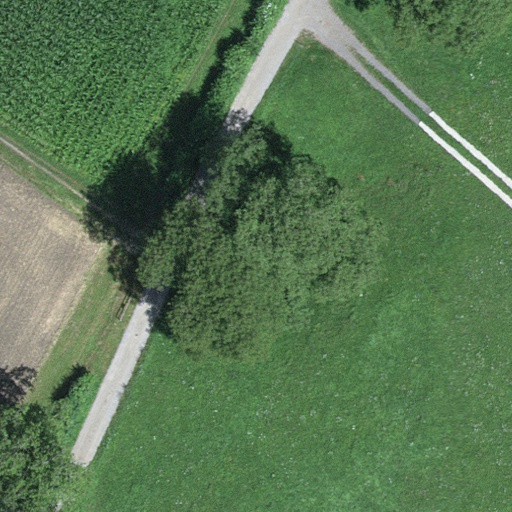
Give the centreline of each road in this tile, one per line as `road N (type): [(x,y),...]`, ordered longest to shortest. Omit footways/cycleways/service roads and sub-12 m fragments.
road 1 (track): [(302,0),(51,511)]
road 2 (track): [(300,2),(511,200)]
road 3 (track): [(171,261),(0,139)]
